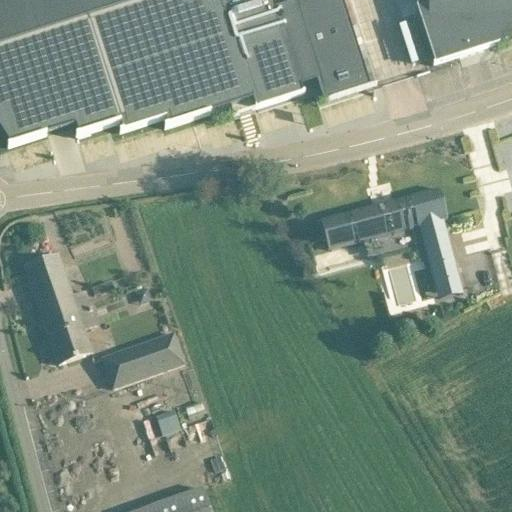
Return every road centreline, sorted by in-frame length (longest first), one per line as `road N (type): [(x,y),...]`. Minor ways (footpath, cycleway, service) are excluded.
road 1 (unclassified): [(0,199),(299,159),(511,97)]
road 2 (unclassified): [(45,511),(0,327)]
road 3 (unknown): [(418,127),(367,0)]
